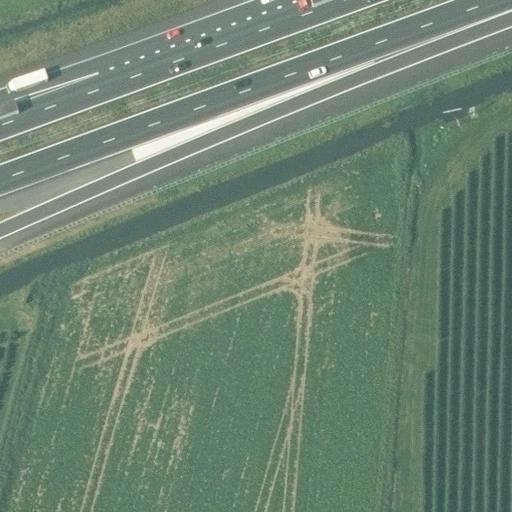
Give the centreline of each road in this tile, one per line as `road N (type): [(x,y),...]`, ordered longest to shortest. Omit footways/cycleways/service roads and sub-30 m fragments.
road 1 (motorway): [(0,228),(497,0)]
road 2 (motorway): [(0,179),(495,0)]
road 3 (motorway): [(344,0),(109,85)]
